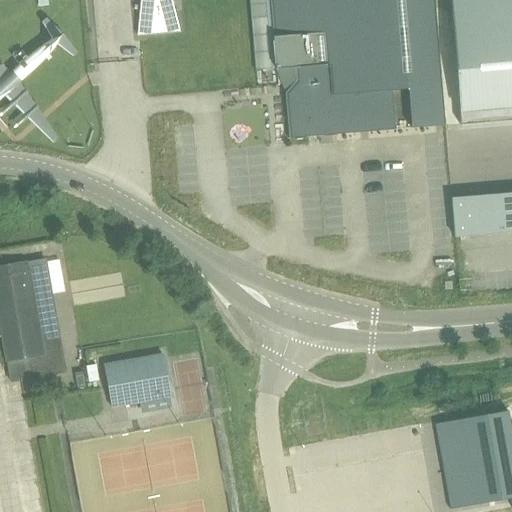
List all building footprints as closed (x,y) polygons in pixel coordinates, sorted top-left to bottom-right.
[(139,0),(137,36),(138,36),(138,33),(148,33),(168,32),(178,29),(179,32),(180,32),(171,0),(139,0)] [(269,0),(275,69),(294,68),(296,80),(284,93),(288,139),(289,139),(444,126),(433,0),(269,0)] [(511,0),(449,0),(455,61),(464,69),(455,70),(460,125),(461,125),(461,126),(462,126),(462,125),(511,120),(511,0)] [(452,199),(450,199),(453,236),(501,232),(497,195),(496,195),(496,197),(453,200),(452,199)] [(499,195),(497,195),(501,232),(511,230),(511,195),(499,196),(499,195)] [(24,263),(0,267),(0,335),(5,363),(8,381),(64,370),(44,260),(24,263)] [(162,354),(103,364),(111,408),(139,403),(137,391),(167,386),(162,354)] [(95,364),(86,366),(89,382),(98,380),(95,364)] [(511,436),(507,411),(434,424),(435,426),(443,424),(448,451),(453,450),(457,472),(452,473),(458,506),(449,508),(449,509),(511,498),(511,436)]
